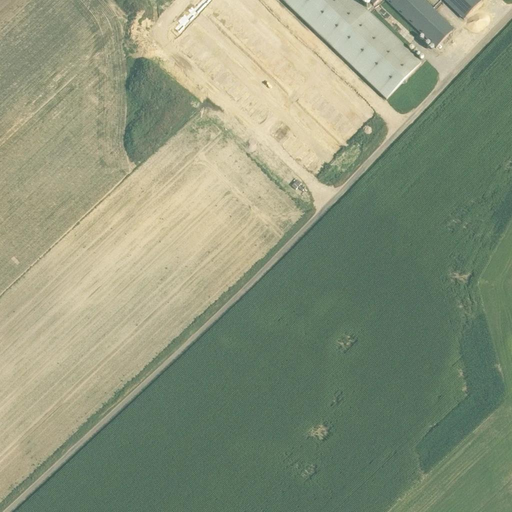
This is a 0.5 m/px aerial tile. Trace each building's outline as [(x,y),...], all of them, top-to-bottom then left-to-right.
[(253,0),(211,0),(207,5),(344,135),(369,109),(253,0)] [(281,0),(387,100),(421,64),(354,0),(281,0)] [(383,2),(380,0),(365,0),(375,10),(383,2)] [(384,0),(436,49),(454,30),(422,0),(384,0)] [(442,0),(464,20),(482,1),(480,0),(442,0)] [(189,24),(174,40),(311,170),(336,144),(199,14),(189,25),(189,24)]
